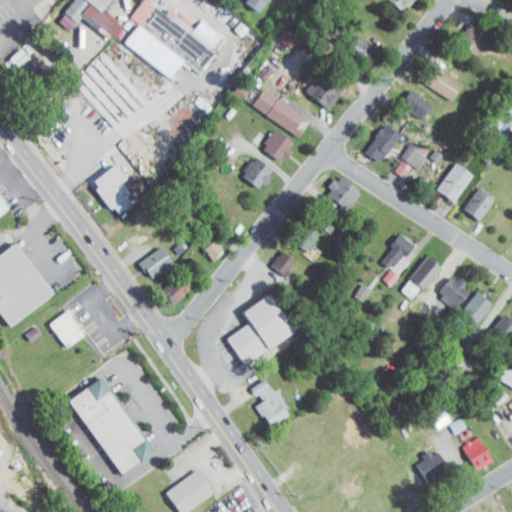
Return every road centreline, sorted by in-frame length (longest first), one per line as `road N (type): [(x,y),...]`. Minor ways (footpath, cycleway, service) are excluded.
road 1 (primary): [(280,511),(171,340),(0,125)]
road 2 (residential): [(463,0),(171,340)]
road 3 (residential): [(332,154),(511,273)]
